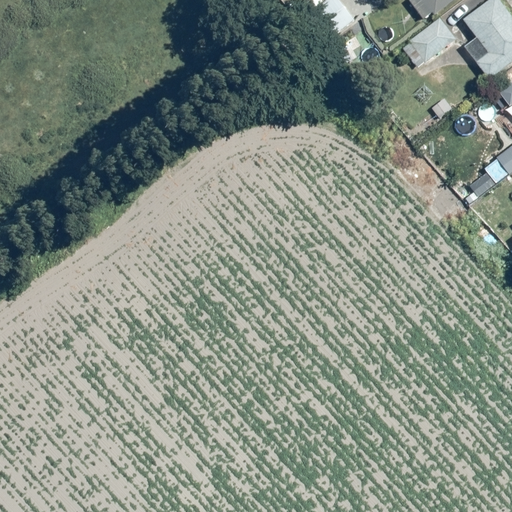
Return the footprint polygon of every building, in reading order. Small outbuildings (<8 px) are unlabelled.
[(356,18),(341,0),(326,0),(312,12),(332,37),(356,18)] [(453,0),(411,0),(412,0),(428,21),(453,0)] [(511,3),(509,0),(489,0),(465,18),(481,39),(469,48),(491,77),(511,60),(511,3)] [(456,39),(441,17),(402,45),(418,66),(456,39)] [(511,174),(511,146),(478,174),(492,191),(511,174)]
